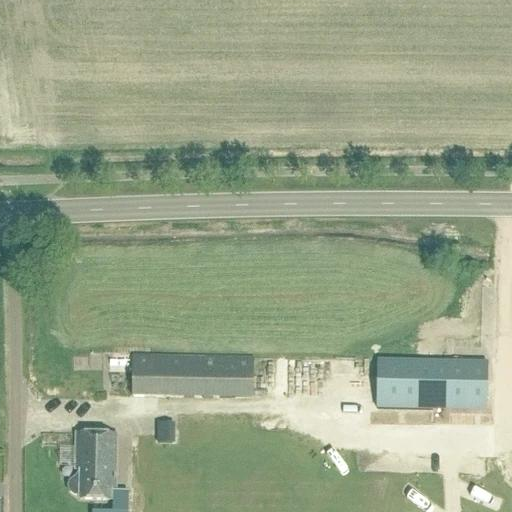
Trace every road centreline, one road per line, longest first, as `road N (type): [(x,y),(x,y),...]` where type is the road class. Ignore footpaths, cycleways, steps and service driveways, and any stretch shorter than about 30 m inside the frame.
road 1 (tertiary): [(511,206),(8,215)]
road 2 (unclassified): [(13,511),(8,215)]
